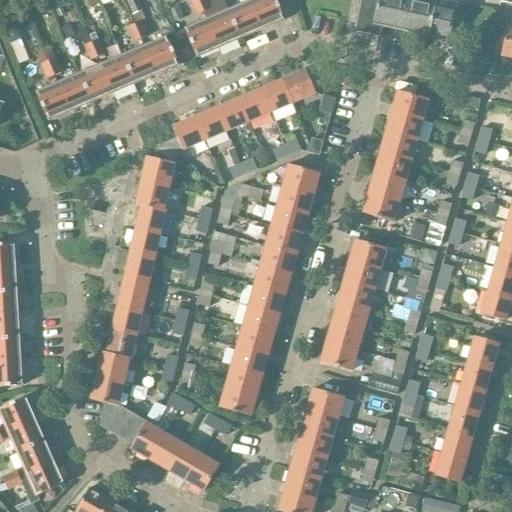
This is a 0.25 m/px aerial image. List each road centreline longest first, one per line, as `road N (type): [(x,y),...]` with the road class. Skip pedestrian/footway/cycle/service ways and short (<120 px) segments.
road 1 (residential): [(253,511),(375,65)]
road 2 (residential): [(190,511),(87,461),(61,415),(32,175)]
road 3 (residential): [(32,175),(65,146),(294,51),(375,65)]
road 4 (residential): [(375,65),(511,90)]
